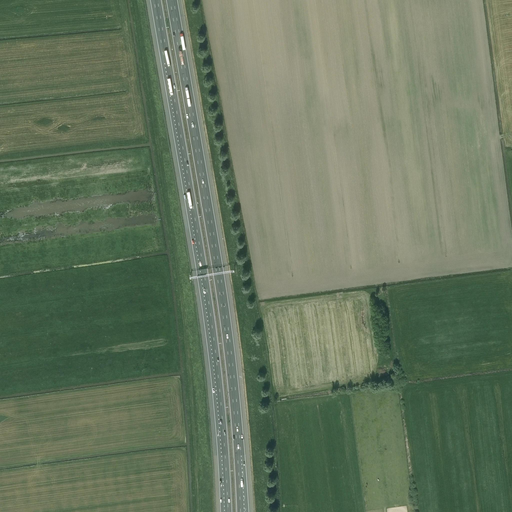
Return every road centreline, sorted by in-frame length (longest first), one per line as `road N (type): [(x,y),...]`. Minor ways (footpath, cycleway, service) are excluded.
road 1 (motorway): [(243,511),(231,361),(171,0)]
road 2 (motorway): [(155,0),(206,296),(227,511)]
